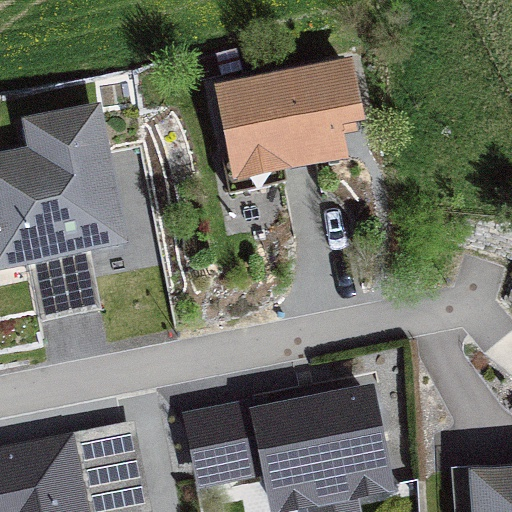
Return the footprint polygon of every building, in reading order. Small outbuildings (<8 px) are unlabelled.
[(235,160),(224,162),(230,194),(285,184),(282,169),(340,158),(334,124),(357,120),(347,69),(222,93),(235,160)] [(36,155),(0,162),(0,227),(19,224),(26,259),(119,241),(94,113),(30,126),(36,155)] [(260,408),(192,421),(204,480),(269,467),(277,508),(385,487),(367,396),(262,417),(260,408)] [(0,511),(101,511),(139,505),(125,434),(0,457),(0,511)] [(511,511),(511,476),(477,479),(479,511),(511,511)]
